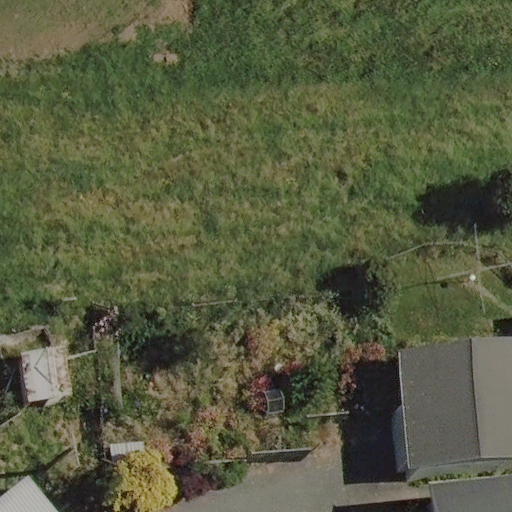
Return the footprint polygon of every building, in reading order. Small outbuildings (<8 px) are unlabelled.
[(286,457),(261,325),(152,346),(177,478),(286,457)] [(23,339),(0,351),(0,433),(57,402),(23,339)] [(508,478),(504,363),(392,367),(396,482),(508,478)] [(0,511),(27,511),(13,493),(0,502),(0,511)] [(511,511),(511,500),(397,511),(511,511)]
